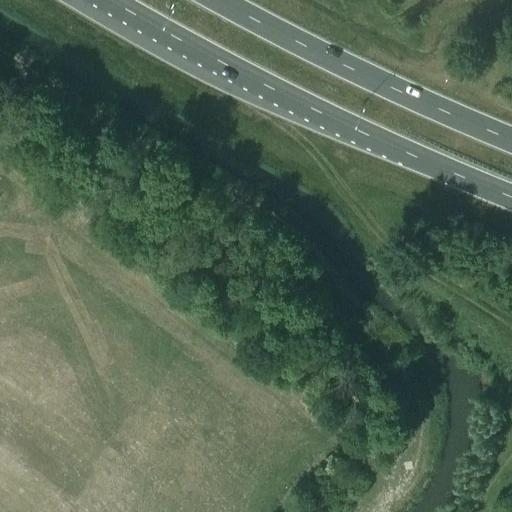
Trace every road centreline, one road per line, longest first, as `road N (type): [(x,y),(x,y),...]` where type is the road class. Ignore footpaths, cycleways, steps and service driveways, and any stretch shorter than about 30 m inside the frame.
road 1 (primary): [(110,0),(381,142),(511,198)]
road 2 (primary): [(511,140),(373,81),(218,0)]
